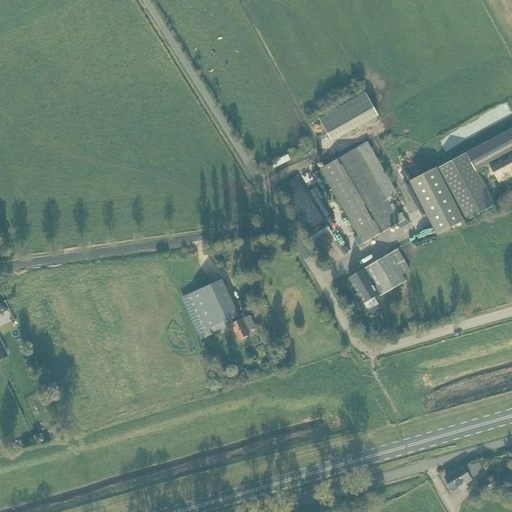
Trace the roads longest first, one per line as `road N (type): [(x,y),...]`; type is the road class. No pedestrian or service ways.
road 1 (primary): [(176,511),(511,417)]
road 2 (unclassified): [(0,266),(279,229)]
road 3 (track): [(279,229),(277,210),(143,0)]
road 4 (unclassified): [(265,511),(427,465)]
road 5 (unclassified): [(373,352),(356,343),(306,256),(279,229)]
road 6 (unclassified): [(373,352),(511,312)]
